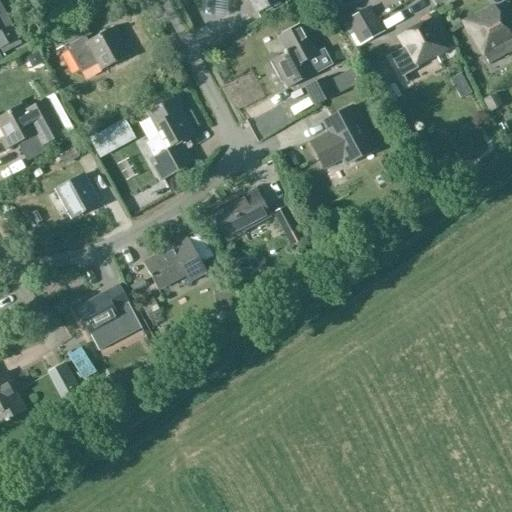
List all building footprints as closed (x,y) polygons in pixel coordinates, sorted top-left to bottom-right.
[(65,0),(72,12),(93,0),(65,0)] [(249,0),(257,14),(283,0),(249,0)] [(0,49),(18,40),(12,28),(0,4),(0,49)] [(367,8),(342,22),(348,34),(373,20),(367,8)] [(490,65),(511,52),(511,34),(510,35),(494,8),(466,24),(472,35),(475,33),(487,52),(483,54),(490,65)] [(373,20),(348,34),(355,45),(380,31),(373,20)] [(405,48),(391,56),(400,72),(403,78),(417,70),(414,64),(414,63),(434,52),(436,55),(447,49),(430,21),(400,39),(405,48)] [(272,62),(269,64),(278,79),(280,78),(286,90),(313,75),(332,65),(324,50),(317,54),(302,25),(279,37),(287,53),(271,61),(272,62)] [(113,28),(87,43),(85,39),(67,49),(81,73),(98,63),(102,71),(129,56),(113,28)] [(62,35),(51,41),(57,51),(68,45),(62,35)] [(335,90),(350,82),(343,69),(328,78),(335,90)] [(337,96),(327,79),(310,89),(320,106),(337,96)] [(504,106),(497,94),(483,101),(490,113),(504,106)] [(160,135),(145,143),(154,158),(149,161),(160,182),(194,163),(186,149),(192,146),(189,140),(195,137),(196,136),(197,136),(182,109),(183,108),(177,96),(147,113),(160,135)] [(0,118),(0,128),(5,137),(0,139),(0,142),(5,151),(10,147),(36,134),(42,146),(65,134),(47,100),(26,111),(23,106),(22,106),(20,103),(11,108),(13,111),(0,118)] [(322,123),(327,133),(310,143),(324,170),(342,160),(346,168),(378,150),(354,106),(322,123)] [(74,148),(59,156),(64,165),(78,157),(74,148)] [(99,204),(83,176),(56,190),(72,219),(99,204)] [(211,214),(227,242),(245,233),(244,231),(271,217),(256,190),(230,205),(229,204),(211,214)] [(274,214),(285,235),(297,228),(286,208),(274,214)] [(143,265),(158,292),(185,276),(189,283),(206,274),(200,264),(214,257),(201,233),(143,265)] [(101,254),(92,259),(101,278),(111,273),(101,254)] [(118,286),(76,309),(98,350),(141,328),(118,286)] [(81,349),(68,356),(84,381),(96,373),(81,349)] [(0,376),(0,424),(26,410),(6,373),(0,376)]
